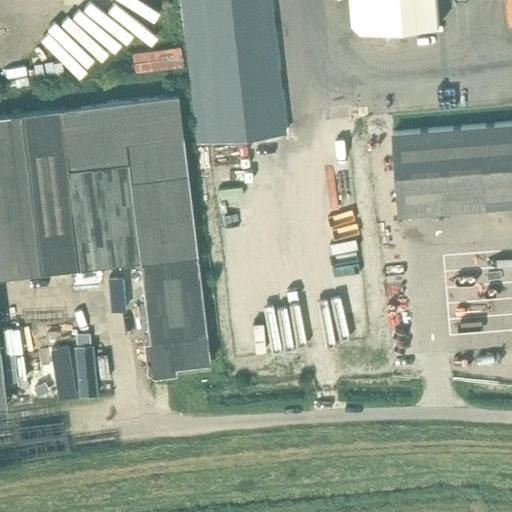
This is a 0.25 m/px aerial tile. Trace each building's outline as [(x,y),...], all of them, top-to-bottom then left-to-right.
[(285,132),(269,0),(180,0),(197,142),(285,132)] [(511,0),(350,0),(352,24),(361,31),(439,25),(436,0),(511,0)] [(177,93),(0,114),(0,406),(5,406),(0,367),(0,275),(79,266),(67,167),(127,159),(152,368),(209,361),(183,135),(177,93)] [(399,214),(511,204),(511,122),(393,132),(399,214)] [(222,155),(241,357),(313,350),(310,322),(302,323),(293,232),(296,231),(289,149),(222,155)] [(73,366),(77,387),(103,382),(99,361),(73,366)] [(174,372),(151,375),(155,399),(178,395),(174,372)]
